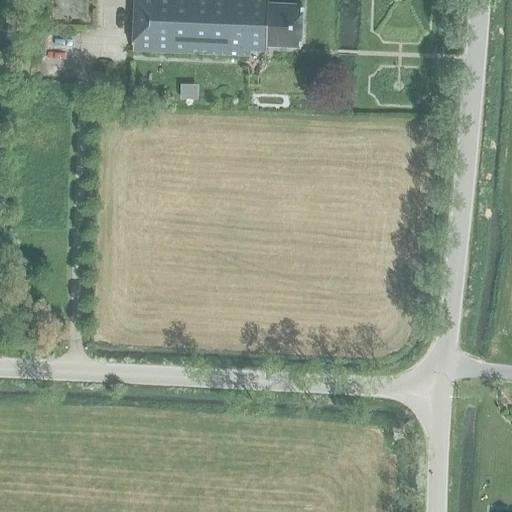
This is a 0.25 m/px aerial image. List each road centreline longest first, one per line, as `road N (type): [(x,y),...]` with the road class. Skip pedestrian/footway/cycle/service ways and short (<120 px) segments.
road 1 (tertiary): [(441,391),(0,371)]
road 2 (tertiary): [(441,391),(478,0)]
road 3 (tertiary): [(435,511),(441,391)]
